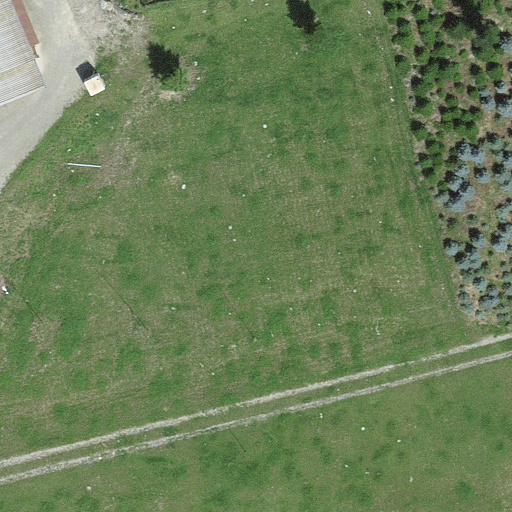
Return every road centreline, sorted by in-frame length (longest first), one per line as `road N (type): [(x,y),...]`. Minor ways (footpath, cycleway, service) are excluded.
road 1 (track): [(0,481),(511,359)]
road 2 (track): [(483,0),(136,59),(0,142)]
